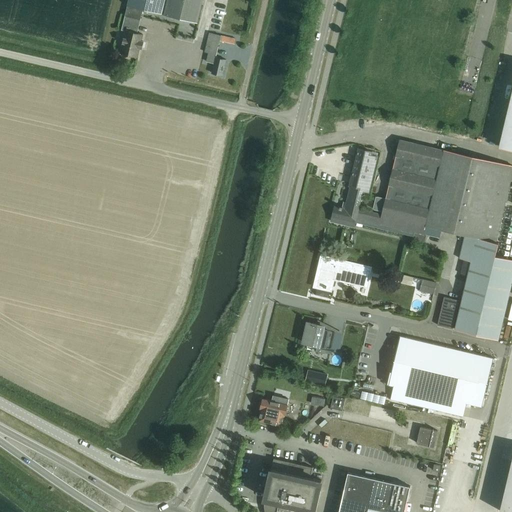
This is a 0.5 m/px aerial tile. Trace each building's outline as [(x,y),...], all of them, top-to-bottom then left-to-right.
[(125,16),(122,29),(126,30),(138,33),(141,20),(143,10),(163,15),(197,23),(202,0),(128,0),(127,6),(128,6),(125,16)] [(125,32),(120,53),(138,57),(140,48),(142,49),(144,41),(142,41),(144,35),(138,33),(137,34),(125,32)] [(226,60),(216,58),(220,41),(235,44),(236,39),(209,33),(205,52),(208,53),(206,62),(214,64),(212,73),(223,76),(226,60)] [(511,149),(511,94),(500,146),(511,149)] [(376,196),(373,209),(375,209),(375,210),(383,212),(382,213),(425,224),(425,225),(426,225),(424,234),(427,235),(440,238),(442,229),(457,233),(465,235),(462,249),(460,257),(460,258),(463,259),(460,273),(468,275),(461,301),(455,329),(499,340),(505,315),(509,299),(511,284),(511,258),(496,255),(499,243),(497,242),(497,241),(509,189),(511,182),(511,175),(511,165),(438,148),(409,142),(400,139),(399,143),(397,143),(394,145),(392,152),(394,155),(396,155),(386,195),(386,198),(378,196),(378,197),(376,196)] [(351,185),(347,202),(360,206),(363,193),(369,194),(378,156),(372,155),(373,152),(359,148),(352,177),(350,185),(351,185)] [(340,207),(335,206),(331,221),(355,227),(356,222),(362,224),(414,236),(412,243),(424,246),(427,235),(424,234),(426,225),(425,225),(425,224),(382,213),(382,214),(359,209),(360,206),(347,202),(346,207),(340,206),(340,207)] [(313,287),(318,289),(316,294),(329,297),(330,292),(332,292),(335,280),(368,288),(372,269),(373,266),(321,254),(313,287)] [(404,275),(402,284),(412,286),(414,277),(404,275)] [(423,280),(420,291),(434,295),(437,283),(423,280)] [(444,297),(438,325),(455,329),(461,301),(444,297)] [(308,322),(303,342),(304,343),(317,346),(316,352),(323,353),(340,351),(340,350),(344,333),(319,320),(318,325),(308,322)] [(394,391),(392,398),(411,403),(462,415),(464,408),(465,401),(480,404),(490,362),(403,341),(394,379),(392,383),(396,384),(394,391)] [(306,381),(306,382),(325,387),(326,385),(328,375),(308,371),(306,381)] [(362,392),(361,400),(384,405),(386,398),(362,392)] [(259,420),(282,426),(285,414),(286,415),(288,405),(287,404),(289,399),(274,396),(272,401),(263,399),(261,409),(262,409),(259,420)] [(333,396),(331,408),(342,411),(345,399),(333,396)] [(326,399),(312,397),(311,404),(324,406),(326,399)] [(321,424),(319,426),(322,428),(328,423),(325,420),(321,424)] [(417,443),(433,447),(437,430),(421,427),(417,443)] [(267,487),(265,498),(264,501),(264,503),(264,506),(265,508),(265,511),(302,511),(304,507),(315,509),(322,480),(311,478),(313,467),(274,459),(269,480),(264,479),(263,483),(262,486),(267,487)] [(511,511),(511,463),(501,511),(505,511),(511,511)] [(348,473),(339,511),(404,511),(410,486),(348,472),(348,473)]
